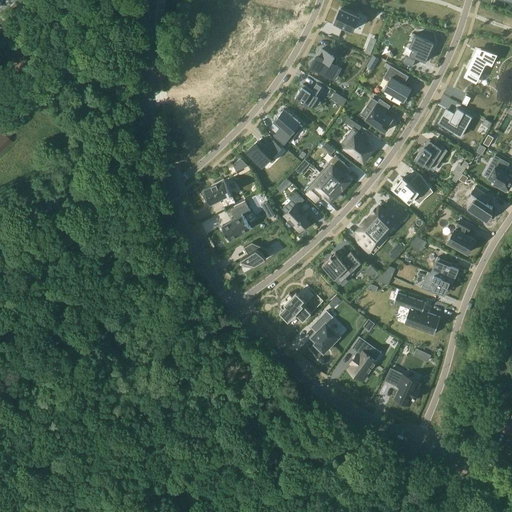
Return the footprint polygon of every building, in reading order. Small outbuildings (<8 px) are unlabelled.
[(341,8),(335,23),(354,30),(359,16),(341,8)] [(415,34),(409,47),(414,49),(412,55),(426,62),(432,49),(435,43),(430,41),(415,34)] [(369,43),(365,53),(370,55),(374,45),(369,43)] [(312,66),(312,67),(332,78),(333,78),(332,77),(337,67),(338,67),(339,67),(335,65),(335,64),(339,58),(322,49),(321,49),(322,49),(318,56),(318,55),(318,56),(312,67),(312,66)] [(468,69),(464,76),(466,77),(467,75),(477,79),(480,81),(483,75),(484,76),(485,75),(483,74),(489,63),(493,65),(498,54),(489,51),(489,52),(485,51),(484,52),(478,49),(469,70),(468,69)] [(374,55),(367,66),(373,69),(380,58),(374,55)] [(406,55),(403,62),(413,66),(416,60),(406,55)] [(391,65),(384,77),(389,80),(384,89),(405,101),(412,89),(404,84),(408,76),(409,77),(409,76),(391,65)] [(300,90),(295,97),(312,108),(312,109),(322,104),(319,97),(316,95),(322,86),(317,82),(312,89),(303,84),(304,85),(302,88),(301,87),(300,88),(301,89),(300,90)] [(342,96),(339,102),(343,105),(347,99),(342,96)] [(373,110),(367,119),(385,131),(390,125),(389,124),(392,118),(384,113),(386,110),(387,111),(390,105),(380,99),(378,102),(373,98),(367,106),(373,110)] [(438,122),(438,123),(456,133),(461,125),(463,126),(470,114),(466,112),(458,107),(457,108),(458,108),(455,115),(446,110),(443,115),(439,123),(438,122)] [(275,134),(274,135),(288,146),(288,145),(287,144),(300,126),(302,127),(303,126),(300,124),(301,123),(284,110),(278,118),(277,117),(277,118),(275,121),(283,127),(276,136),(275,134)] [(485,118),(482,124),(489,127),(492,122),(485,118)] [(357,122),(353,127),(358,131),(359,131),(362,126),(357,122)] [(352,139),(346,147),(355,154),(354,156),(362,161),(362,160),(364,161),(373,149),(364,142),(368,138),(359,131),(358,131),(353,127),(348,135),(352,139)] [(0,151),(11,141),(6,136),(1,131),(0,132),(0,151)] [(489,134),(483,143),(489,146),(494,137),(489,134)] [(257,141),(248,150),(263,166),(283,147),(274,139),(264,148),(257,141)] [(420,152),(415,159),(430,168),(436,159),(440,162),(440,161),(448,150),(444,147),(441,144),(439,147),(436,145),(432,151),(427,148),(426,148),(425,148),(424,148),(423,148),(423,149),(420,152)] [(481,144),(477,151),(482,154),(486,147),(481,144)] [(336,155),(321,172),(340,190),(343,187),(350,180),(342,173),(348,166),(345,163),(336,155)] [(495,167),(490,177),(496,181),(495,184),(506,190),(508,187),(509,188),(511,182),(511,175),(509,174),(505,172),(505,171),(509,163),(495,155),(490,164),(495,167)] [(241,157),(233,164),(237,171),(249,165),(241,157)] [(321,172),(305,190),(311,196),(317,201),(324,194),(331,200),(335,196),(339,192),(339,191),(340,190),(321,172)] [(398,184),(395,189),(399,192),(399,193),(405,197),(409,201),(412,197),(415,200),(429,187),(421,178),(423,176),(419,173),(411,183),(403,177),(398,183),(398,184)] [(463,174),(459,179),(465,183),(468,177),(463,174)] [(287,178),(283,182),(288,186),(292,182),(287,178)] [(225,179),(204,189),(211,204),(221,199),(224,206),(226,210),(237,204),(225,179)] [(474,199),(468,208),(469,209),(487,221),(493,211),(491,210),(493,207),(487,203),(491,196),(476,186),(471,192),(477,196),(475,199),(474,199)] [(292,200),(283,209),(287,213),(285,215),(289,219),(289,220),(294,224),(293,225),(294,225),(300,231),(309,222),(305,217),(307,215),(305,212),(305,211),(302,208),(301,207),(301,208),(298,205),(305,199),(304,200),(301,197),(302,196),(297,191),(289,198),(292,200)] [(224,229),(222,230),(227,238),(229,237),(231,240),(231,239),(251,228),(252,228),(244,215),(251,211),(245,201),(231,210),(236,218),(223,226),(223,225),(222,225),(224,229)] [(374,212),(369,217),(386,232),(402,214),(393,206),(386,213),(379,206),(378,208),(377,207),(373,211),(374,212)] [(363,224),(359,228),(367,235),(360,242),(369,250),(386,232),(369,217),(368,219),(367,219),(362,224),(363,224)] [(456,228),(448,242),(468,253),(476,239),(467,234),(468,231),(469,231),(472,224),(461,218),(457,225),(458,225),(456,229),(456,228)] [(417,236),(412,241),(424,247),(427,241),(417,236)] [(251,252),(242,258),(244,260),(246,264),(255,264),(264,258),(264,259),(271,255),(270,254),(266,248),(252,242),(247,245),(251,252)] [(398,243),(395,246),(401,251),(404,248),(398,243)] [(331,257),(323,264),(340,282),(341,282),(339,280),(350,269),(352,271),(362,262),(351,251),(353,254),(345,261),(336,252),(332,255),(331,255),(330,256),(331,257)] [(437,257),(431,272),(450,280),(450,281),(454,282),(458,272),(459,269),(457,268),(448,264),(449,262),(440,258),(437,257)] [(385,270),(376,280),(389,285),(394,273),(385,270)] [(428,271),(421,287),(438,294),(439,290),(445,292),(450,281),(450,280),(431,272),(428,271)] [(283,308),(280,312),(289,321),(296,313),(304,321),(312,313),(304,305),(314,295),(308,288),(310,286),(307,284),(298,293),(297,292),(293,296),(290,293),(282,301),(283,303),(281,306),(283,308)] [(398,292),(394,302),(410,308),(405,323),(435,333),(437,328),(439,322),(441,317),(423,310),(426,302),(398,292)] [(322,350),(324,352),(340,335),(327,323),(333,316),(327,310),(312,325),(318,331),(312,337),(317,341),(315,343),(317,345),(316,346),(322,351),(322,350)] [(369,318),(364,326),(369,330),(375,323),(369,318)] [(353,364),(349,369),(363,380),(377,360),(370,355),(375,348),(360,337),(353,347),(361,353),(359,355),(359,354),(358,353),(357,354),(352,362),(351,363),(352,363),(353,364)] [(391,368),(386,380),(402,387),(397,397),(409,403),(413,396),(416,398),(419,390),(416,389),(419,382),(391,368)] [(511,422),(506,420),(500,432),(507,435),(508,433),(511,434),(511,425),(511,424),(511,422)]
